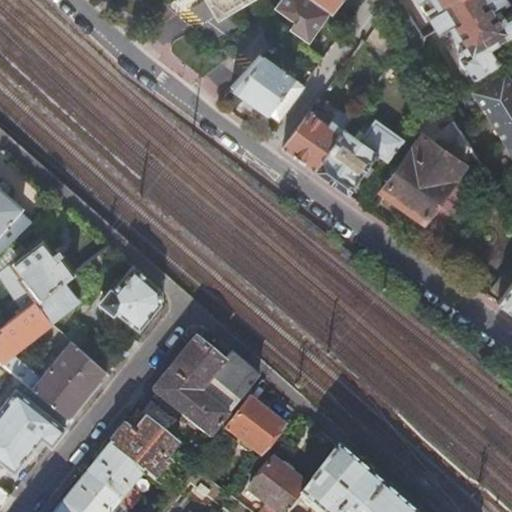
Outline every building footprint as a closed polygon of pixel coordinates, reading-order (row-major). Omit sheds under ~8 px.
[(213,0),(221,13),(242,0),(213,0)] [(329,12),(311,0),(279,0),(275,7),(295,21),(290,29),(309,42),(329,12)] [(311,0),(329,12),(337,0),(311,0)] [(431,0),(434,4),(424,10),(436,29),(446,23),(458,41),(460,40),(465,47),(457,52),(471,74),(492,60),(484,47),(511,29),(511,30),(511,9),(503,16),(496,4),(501,0),(431,0)] [(395,1),(383,9),(405,43),(410,52),(422,44),(424,37),(403,3),(395,1)] [(290,41),(280,34),(268,47),(279,55),(290,41)] [(261,55),(232,87),(278,120),(303,86),(261,55)] [(511,82),(505,71),(471,90),(511,156),(511,82)] [(428,152),(452,118),(437,94),(406,137),(428,152)] [(309,111),(282,148),(314,171),(350,119),(338,110),(328,124),(309,111)] [(375,155),(387,163),(404,139),(371,115),(362,127),(350,119),(314,171),(347,194),(375,155)] [(383,192),(424,221),(453,179),(412,150),(383,192)] [(0,231),(10,240),(25,227),(13,217),(21,206),(0,188),(0,231)] [(61,282),(72,273),(70,271),(72,269),(60,255),(58,256),(55,252),(52,255),(41,240),(11,263),(22,277),(19,279),(36,301),(61,282)] [(160,292),(134,269),(101,297),(99,296),(94,301),(105,310),(107,308),(139,334),(161,307),(160,292)] [(491,289),(501,296),(511,282),(502,275),(491,289)] [(511,312),(511,281),(511,282),(501,296),(497,302),(511,312)] [(36,301),(33,303),(49,324),(77,302),(61,282),(36,301)] [(33,303),(22,312),(0,329),(0,361),(1,362),(2,366),(71,420),(107,376),(72,340),(58,358),(53,354),(49,360),(53,363),(42,377),(14,352),(49,324),(33,303)] [(258,376),(230,353),(221,363),(194,341),(153,392),(209,437),(258,376)] [(50,446),(64,428),(15,389),(0,408),(0,460),(14,472),(41,438),(50,446)] [(250,398),(226,429),(242,442),(240,444),(241,448),(247,453),(250,453),(252,450),(260,456),(285,425),(250,398)] [(140,416),(145,420),(164,435),(174,422),(151,403),(140,416)] [(136,413),(125,427),(134,434),(145,420),(140,416),(136,413)] [(143,472),(154,481),(169,463),(165,460),(176,445),(164,435),(145,420),(134,434),(125,427),(110,445),(143,472)] [(86,474),(120,501),(143,472),(110,445),(86,474)] [(412,511),(338,447),(325,463),(300,496),(317,511),(412,511)] [(249,492),(275,511),(287,511),(300,496),(325,463),(312,454),(295,477),(292,474),(294,472),(294,470),(286,464),(282,464),(281,466),(273,460),(249,492)] [(63,504),(73,511),(111,511),(120,501),(86,474),(63,504)] [(0,507),(10,495),(0,487),(0,507)]
